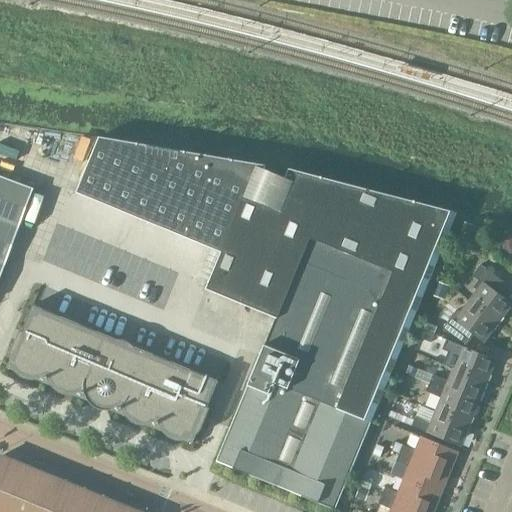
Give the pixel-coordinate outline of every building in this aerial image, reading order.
[(99,139),(76,194),(221,253),(255,171),(100,138),(99,139)] [(458,214),(255,171),(221,253),(206,290),(275,319),(216,463),(335,511),(458,214)] [(0,279),(34,189),(0,176),(0,279)] [(465,222),(458,241),(474,247),(481,229),(465,222)] [(480,291),(471,302),(500,324),(511,308),(511,303),(504,297),(511,288),(483,266),(475,277),(482,282),(476,288),(480,291)] [(73,275),(67,293),(76,296),(82,277),(73,275)] [(439,283),(436,295),(446,298),(450,287),(439,283)] [(485,343),(500,324),(471,302),(462,314),(459,311),(446,328),(468,345),(475,335),(485,343)] [(145,427),(147,426),(164,433),(165,435),(167,437),(169,438),(172,440),(174,441),(177,441),(179,442),(182,442),(184,442),(192,445),(218,382),(33,306),(7,369),(15,372),(17,374),(19,376),(21,377),(23,379),(26,380),(28,380),(31,381),(33,381),(36,381),(52,387),(54,389),(56,391),(58,393),(60,394),(63,395),(65,396),(68,396),(71,396),(73,396),(127,418),(128,420),(130,422),(132,423),(135,425),(137,426),(140,426),(142,427),(145,427)] [(422,321),(419,329),(432,333),(436,327),(422,321)] [(459,356),(454,369),(488,383),(497,361),(449,341),(445,350),(459,356)] [(417,354),(413,366),(430,372),(434,359),(417,354)] [(409,366),(406,374),(417,378),(420,370),(409,366)] [(479,404),(488,383),(454,369),(448,381),(435,376),(431,384),(479,404)] [(442,398),(437,411),(471,425),(479,404),(431,384),(428,392),(442,398)] [(462,447),(471,425),(437,411),(436,413),(420,407),(416,418),(417,419),(413,427),(462,447)] [(415,451),(402,446),(399,453),(450,474),(459,453),(421,437),(415,451)] [(396,443),(393,451),(399,453),(402,446),(396,443)] [(378,446),(374,454),(381,457),(384,449),(378,446)] [(408,468),(403,480),(441,495),(450,474),(399,453),(395,462),(408,468)] [(0,511),(137,511),(2,457),(0,461),(0,511)] [(365,477),(362,486),(370,489),(374,481),(365,477)] [(382,496),(421,511),(434,511),(441,495),(403,480),(397,493),(385,488),(382,496)] [(391,510),(390,511),(421,511),(382,496),(378,505),(391,510)]
